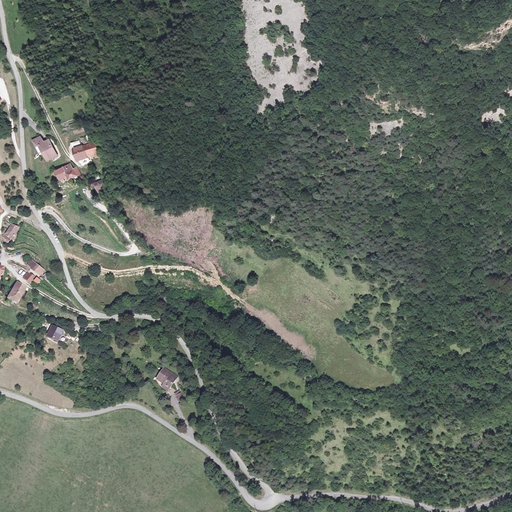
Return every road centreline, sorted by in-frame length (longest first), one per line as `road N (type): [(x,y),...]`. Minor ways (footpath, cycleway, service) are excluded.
road 1 (residential): [(47,231),(89,309),(149,317),(171,330),(230,450),(270,500)]
road 2 (residential): [(270,500),(251,501),(212,456),(139,408),(63,414),(0,392)]
road 3 (residential): [(0,7),(19,82),(29,196),(47,231)]
road 4 (track): [(253,311),(199,274),(121,274),(60,253)]
road 5 (track): [(87,190),(132,241),(128,253),(72,234),(51,212),(38,214)]
road 6 (residential): [(436,511),(396,498),(270,500)]
road 7 (track): [(90,161),(72,159),(20,61),(11,58)]
